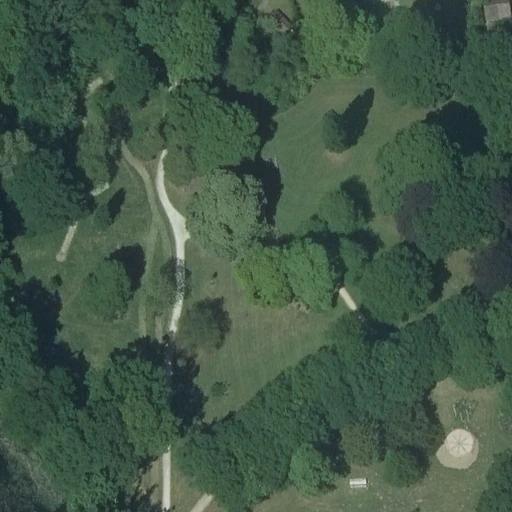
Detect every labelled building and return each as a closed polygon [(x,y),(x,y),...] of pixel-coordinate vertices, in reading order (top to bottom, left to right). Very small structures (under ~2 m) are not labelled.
[(498,23),(510,22),(507,1),(495,2),(498,23)] [(486,24),(498,23),(495,2),(483,3),(486,24)] [(282,40),(286,36),(292,30),(276,13),(266,23),(282,40)] [(384,14),(361,17),(364,40),(387,37),(384,14)] [(364,40),(361,17),(347,19),(350,42),(364,40)] [(511,41),(511,23),(503,24),(505,42),(511,41)]
